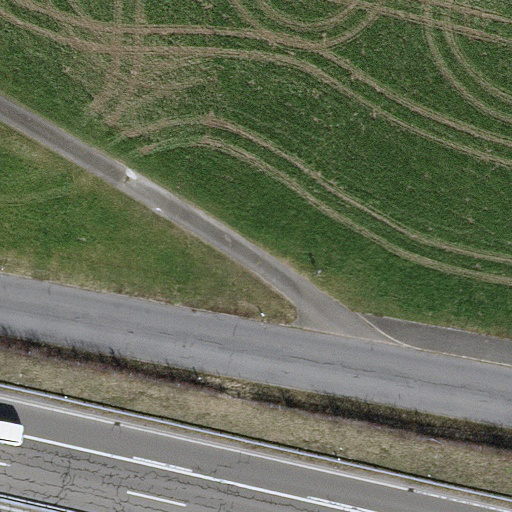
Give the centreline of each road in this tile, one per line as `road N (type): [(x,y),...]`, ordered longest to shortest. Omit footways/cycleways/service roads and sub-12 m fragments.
road 1 (unclassified): [(0,302),(511,399)]
road 2 (trunk): [(209,511),(0,464)]
